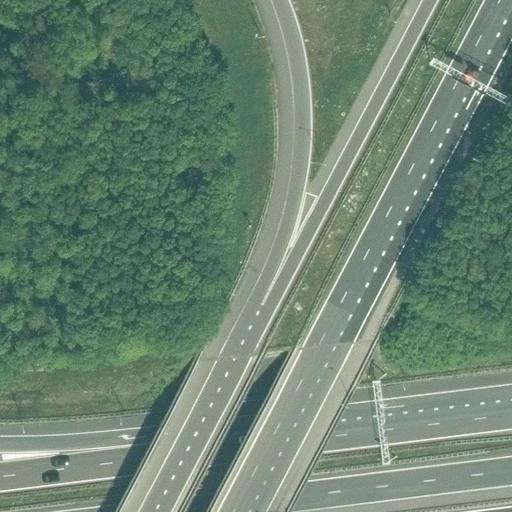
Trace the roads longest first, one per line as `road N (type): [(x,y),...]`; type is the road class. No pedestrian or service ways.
road 1 (motorway): [(231,511),(498,0)]
road 2 (motorway): [(511,413),(151,459)]
road 3 (motorway): [(431,0),(267,310)]
road 4 (motorway): [(168,511),(511,470)]
road 5 (motorway): [(277,0),(297,74),(300,130),(295,194),(267,310)]
road 6 (motorway): [(267,310),(162,511)]
road 7 (motorway): [(151,459),(0,477)]
road 8 (motorway): [(151,459),(0,452)]
